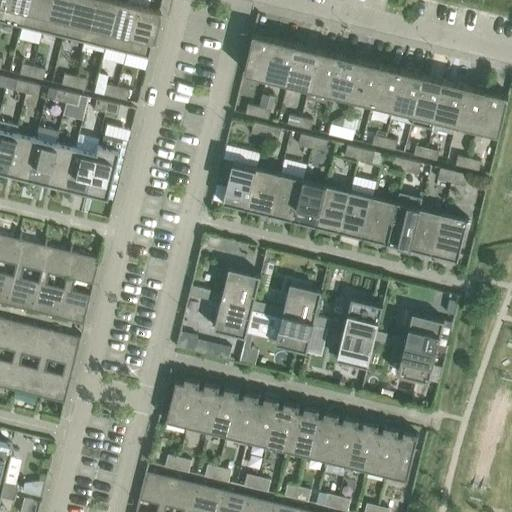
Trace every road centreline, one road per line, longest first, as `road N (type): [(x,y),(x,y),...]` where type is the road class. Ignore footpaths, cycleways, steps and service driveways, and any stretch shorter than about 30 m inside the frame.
road 1 (residential): [(145,402),(242,0)]
road 2 (residential): [(85,388),(178,0)]
road 3 (residential): [(511,56),(282,0)]
road 4 (residential): [(55,511),(85,388)]
